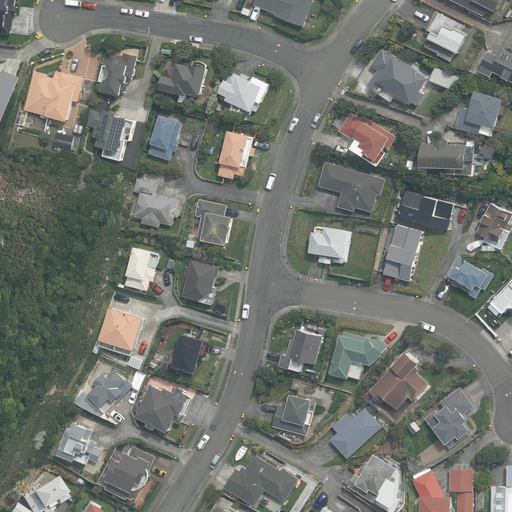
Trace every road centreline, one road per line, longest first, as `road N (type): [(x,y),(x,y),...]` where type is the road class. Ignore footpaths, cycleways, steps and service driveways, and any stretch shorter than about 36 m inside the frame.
road 1 (residential): [(511,392),(479,342),(421,313),(262,285)]
road 2 (residential): [(61,19),(133,19),(224,34),(328,72)]
road 3 (residential): [(165,511),(224,420),(262,285)]
road 4 (residential): [(262,285),(275,199),(328,72)]
